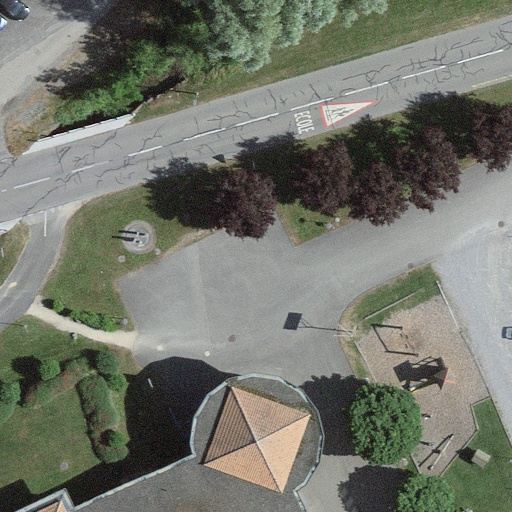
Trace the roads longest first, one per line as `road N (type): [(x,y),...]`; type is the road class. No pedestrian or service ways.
road 1 (tertiary): [(0,192),(511,48)]
road 2 (residential): [(100,0),(0,95)]
